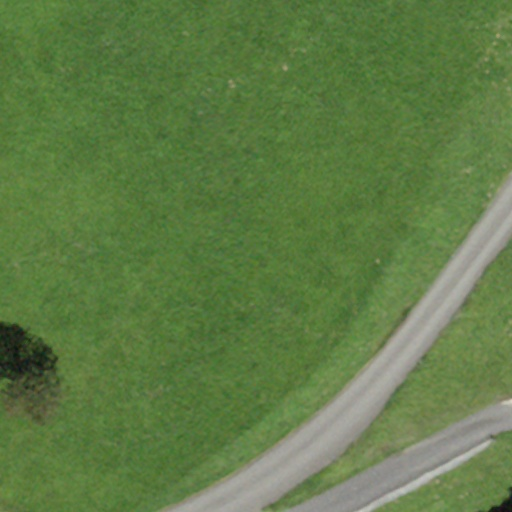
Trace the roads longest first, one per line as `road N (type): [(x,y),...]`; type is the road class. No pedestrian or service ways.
road 1 (residential): [(511,225),(393,382),(314,457),(222,511)]
road 2 (track): [(511,421),(469,433),(324,511)]
